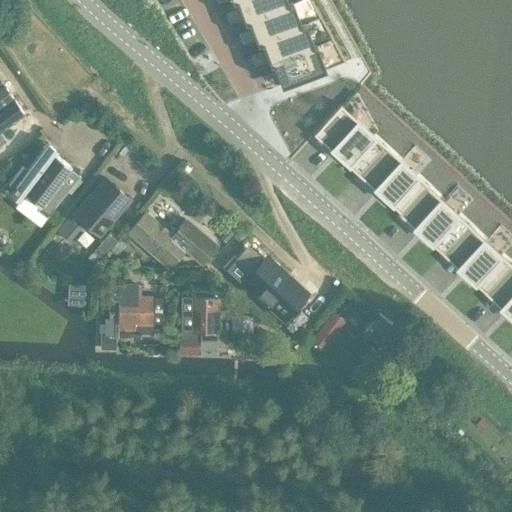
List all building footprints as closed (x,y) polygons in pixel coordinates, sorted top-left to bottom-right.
[(235,0),(242,19),(244,18),(286,2),(285,0),(235,0)] [(286,2),(244,18),(253,41),(259,38),(299,24),(290,1),(286,2)] [(299,24),(259,38),(268,61),(271,60),(313,45),(312,43),(313,43),(305,21),(299,24)] [(313,45),(271,61),(271,62),(274,69),(278,80),(279,84),(325,68),(316,44),(315,42),(313,43),(312,43),(313,45)] [(0,106),(13,97),(1,81),(0,81),(0,106)] [(0,142),(5,139),(0,132),(0,128),(23,112),(13,97),(0,106),(0,142)] [(339,103),(312,133),(357,174),(384,144),(339,103)] [(71,165),(55,153),(58,149),(47,141),(27,168),(22,164),(3,189),(19,201),(25,193),(40,204),(36,209),(46,216),(61,197),(80,175),(69,167),(71,165)] [(384,144),(357,174),(400,213),(427,183),(384,144)] [(74,212),(57,232),(68,241),(85,221),(99,234),(130,198),(105,177),(74,212)] [(427,183),(400,213),(443,253),(471,223),(427,183)] [(168,264),(170,264),(171,264),(185,248),(171,237),(177,230),(173,225),(168,230),(166,229),(167,227),(160,221),(159,222),(145,211),(128,230),(168,264)] [(205,259),(217,245),(187,218),(177,230),(171,237),(185,248),(198,260),(205,259)] [(511,260),(471,223),(443,253),(487,292),(511,264),(511,260)] [(107,232),(93,248),(99,254),(100,254),(114,238),(107,232)] [(258,256),(240,278),(281,313),(299,292),(258,256)] [(511,264),(487,292),(511,315),(511,264)] [(109,288),(108,317),(117,317),(117,330),(134,330),(134,332),(152,332),(152,322),(161,322),(162,296),(152,296),(136,296),(136,284),(118,284),(109,288)] [(179,337),(179,352),(192,352),(192,338),(200,339),(217,340),(217,297),(181,296),(180,337),(179,337)] [(332,312),(311,341),(323,350),(344,321),(332,312)] [(380,314),(377,317),(366,331),(390,350),(394,345),(406,356),(413,347),(408,343),(411,340),(380,314)] [(100,345),(115,346),(116,332),(100,332),(100,345)] [(148,344),(148,354),(158,354),(159,344),(148,344)]
